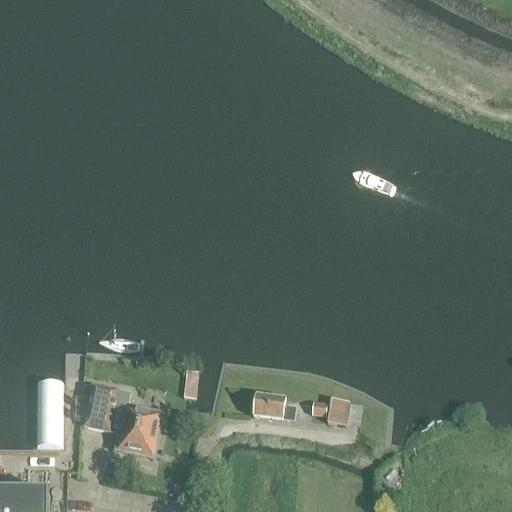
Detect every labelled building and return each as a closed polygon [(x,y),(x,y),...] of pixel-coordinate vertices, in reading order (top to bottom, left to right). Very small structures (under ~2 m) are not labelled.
[(84,430),(121,438),(118,453),(153,460),(155,454),(156,454),(160,436),(158,435),(162,419),(128,412),(131,397),(93,389),(84,430)] [(254,419),(292,424),(294,413),(285,412),(286,402),(256,398),(254,419)] [(328,426),(346,429),(349,405),(331,402),(328,426)] [(312,418),(326,419),(328,407),(314,406),(312,418)] [(49,511),(50,497),(0,496),(0,511),(49,511)]
